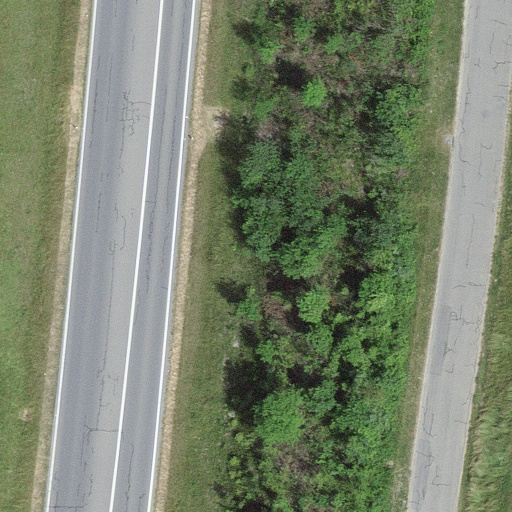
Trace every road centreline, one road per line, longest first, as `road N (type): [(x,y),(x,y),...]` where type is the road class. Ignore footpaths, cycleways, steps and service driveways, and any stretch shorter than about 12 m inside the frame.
road 1 (unclassified): [(433,511),(494,0)]
road 2 (primary): [(151,0),(112,511)]
